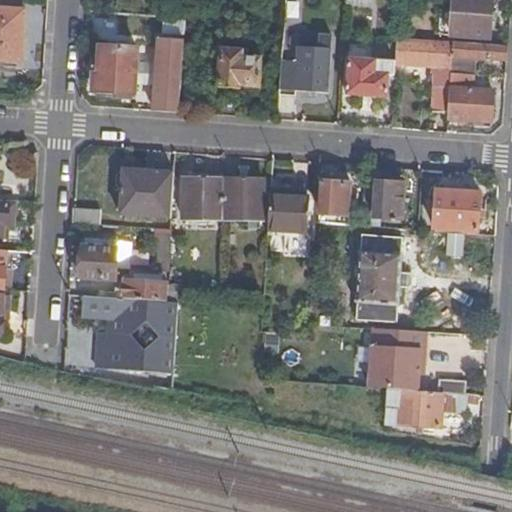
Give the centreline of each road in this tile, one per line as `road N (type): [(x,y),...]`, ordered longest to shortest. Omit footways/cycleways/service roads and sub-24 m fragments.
road 1 (residential): [(61,125),(511,161)]
road 2 (residential): [(483,511),(511,201)]
road 3 (residential): [(46,345),(61,125)]
road 4 (residential): [(61,125),(69,0)]
